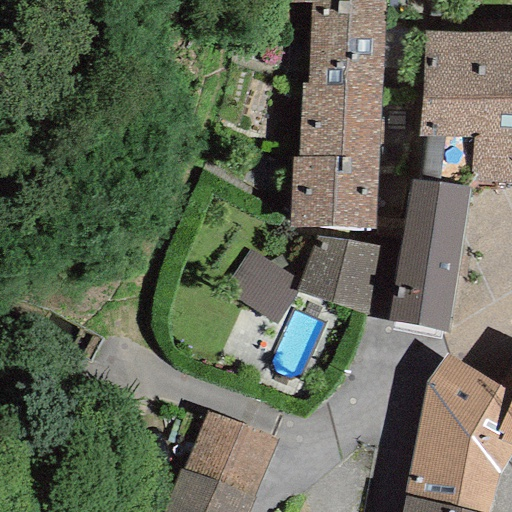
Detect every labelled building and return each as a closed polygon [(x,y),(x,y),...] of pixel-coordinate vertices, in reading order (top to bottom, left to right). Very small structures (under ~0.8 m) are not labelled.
[(380,85),(383,5),(310,2),(307,83),(380,85)] [(511,32),(423,33),(416,138),(425,138),(419,182),(468,190),(468,183),(511,184),(511,32)] [(377,158),(380,85),(307,83),(300,83),(298,157),(377,158)] [(376,229),(377,158),(298,157),(290,156),(289,228),(376,229)] [(419,182),(409,180),(398,250),(387,318),(387,323),(447,332),(468,190),(419,182)] [(398,250),(314,237),(300,283),(295,291),(387,318),(398,250)] [(300,283),(247,250),(222,290),(275,323),(295,291),(300,283)] [(495,432),(511,394),(511,392),(445,352),(425,381),(403,496),(466,511),(488,511),(495,475),(511,452),(511,447),(496,440),(500,434),(495,432)] [(511,394),(495,432),(500,434),(496,440),(511,447),(511,394)] [(276,440),(205,411),(182,469),(253,498),(276,440)] [(247,511),(253,498),(182,469),(180,468),(161,511),(247,511)] [(466,511),(403,496),(399,511),(466,511)]
